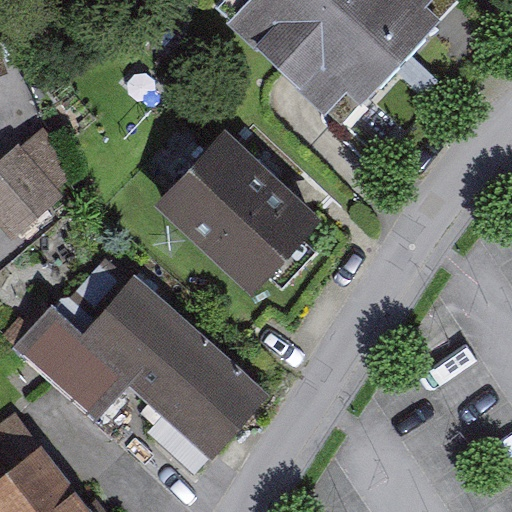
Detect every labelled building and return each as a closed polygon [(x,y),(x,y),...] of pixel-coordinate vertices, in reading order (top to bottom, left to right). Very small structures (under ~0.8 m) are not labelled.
[(438,0),(218,0),(212,7),(334,116),(438,0)] [(218,120),(152,194),(247,279),(313,205),(218,120)] [(70,186),(26,136),(0,158),(0,207),(19,229),(70,186)] [(60,302),(23,341),(103,414),(127,388),(205,459),(269,390),(136,267),(84,324),(60,302)] [(96,511),(34,438),(0,466),(0,511),(96,511)]
